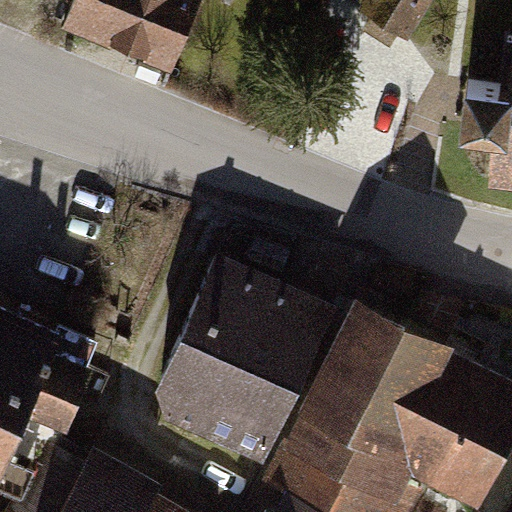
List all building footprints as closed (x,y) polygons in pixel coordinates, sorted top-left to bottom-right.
[(97,0),(82,43),(191,82),(220,0),(97,0)] [(447,0),(366,0),(362,9),(423,43),(447,0)] [(511,77),(485,74),(480,120),(511,123),(511,77)] [(508,487),(511,478),(511,373),(488,361),(496,345),(400,295),(389,315),(254,244),(172,401),(271,453),(285,427),(311,441),(309,445),(288,434),(264,479),(298,497),(290,511),(410,511),(442,452),(508,487)] [(85,322),(0,287),(0,507),(8,511),(85,322)] [(202,511),(99,453),(64,511),(202,511)] [(511,511),(511,478),(508,487),(495,511),(511,511)]
